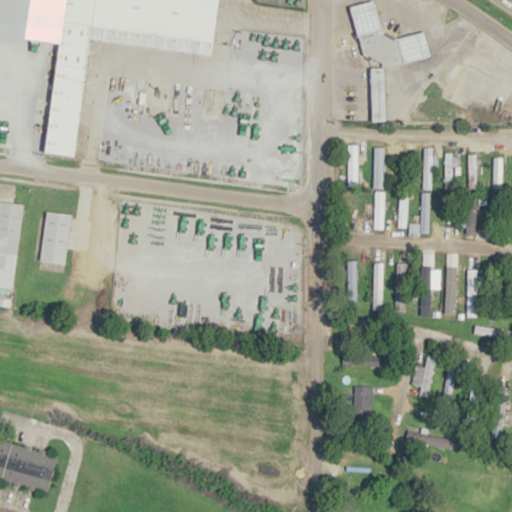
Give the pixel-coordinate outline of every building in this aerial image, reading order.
[(93,25),(96,0),(219,0),(213,44),(93,25)] [(372,0),(351,6),(362,53),(384,67),(431,56),(424,31),(399,36),(383,27),(376,0),(372,0)] [(93,25),(75,156),(45,151),(64,21),(93,25)] [(371,68),(372,119),(388,119),(384,67),(371,68)] [(111,76),(108,99),(143,103),(146,80),(111,76)] [(219,119),(221,89),(203,87),(200,117),(219,119)] [(383,187),(383,146),(373,146),(373,187),(383,187)] [(396,187),(406,187),(406,146),(396,146),(396,187)] [(355,160),(352,147),(347,147),(350,161),(355,160)] [(422,187),(432,187),(432,147),(422,147),(422,187)] [(452,188),(452,151),(443,151),(443,188),(452,188)] [(477,190),(477,153),(467,153),(467,190),(477,190)] [(492,190),(502,190),(502,156),(492,156),(492,190)] [(348,181),(354,179),(352,170),(346,171),(348,181)] [(356,228),(356,188),(347,188),(347,228),(356,228)] [(386,191),(373,191),(373,228),(386,228),(386,191)] [(429,192),(420,192),(420,222),(429,222),(429,192)] [(409,223),(409,193),(398,193),(398,231),(417,231),(417,223),(409,223)] [(442,199),(442,227),(452,227),(452,199),(442,199)] [(0,200),(23,204),(12,288),(0,286),(0,200)] [(465,232),(474,232),(474,204),(465,204),(465,232)] [(45,210),(39,257),(64,261),(70,213),(45,210)] [(357,259),(346,259),(345,310),(356,310),(357,259)] [(372,310),(382,310),(382,262),(372,262),(372,310)] [(395,309),(405,309),(405,262),(395,262),(395,309)] [(421,304),(430,304),(430,262),(421,262),(421,304)] [(444,315),(455,315),(455,268),(444,268),(444,315)] [(477,268),(467,268),(465,316),(475,316),(477,268)] [(421,385),(418,394),(426,396),(436,357),(425,354),(418,384),(421,385)] [(383,364),(383,355),(342,355),(342,364),(383,364)] [(457,365),(448,364),(441,404),(449,406),(457,365)] [(353,418),(372,418),(372,385),(353,385),(353,418)] [(429,435),(443,430),(438,416),(427,420),(422,407),(411,411),(416,424),(423,421),(429,435)] [(0,439),(58,455),(48,495),(0,482),(0,439)] [(354,454),(354,444),(336,444),(336,463),(376,463),(376,454),(354,454)]
